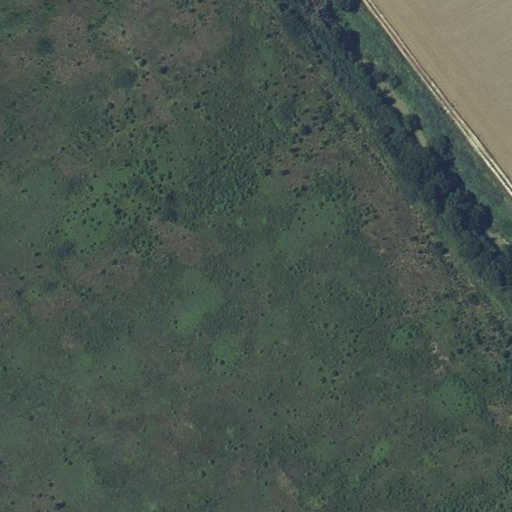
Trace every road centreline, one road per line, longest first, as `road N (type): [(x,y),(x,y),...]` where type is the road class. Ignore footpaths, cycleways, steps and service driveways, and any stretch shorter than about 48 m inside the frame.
road 1 (track): [(266,0),(511,329)]
road 2 (track): [(371,0),(511,196)]
